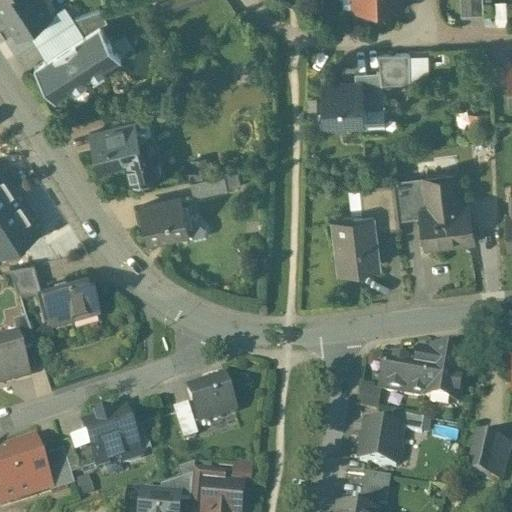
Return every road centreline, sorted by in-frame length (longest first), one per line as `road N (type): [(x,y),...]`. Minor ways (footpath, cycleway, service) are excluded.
road 1 (residential): [(209,321),(134,276),(86,217),(0,78)]
road 2 (residential): [(209,321),(182,362),(0,421)]
road 3 (residential): [(245,0),(293,34),(425,36)]
road 4 (residential): [(318,511),(342,358),(338,331)]
road 5 (residential): [(338,331),(511,307)]
road 6 (residential): [(338,331),(288,336),(209,321)]
